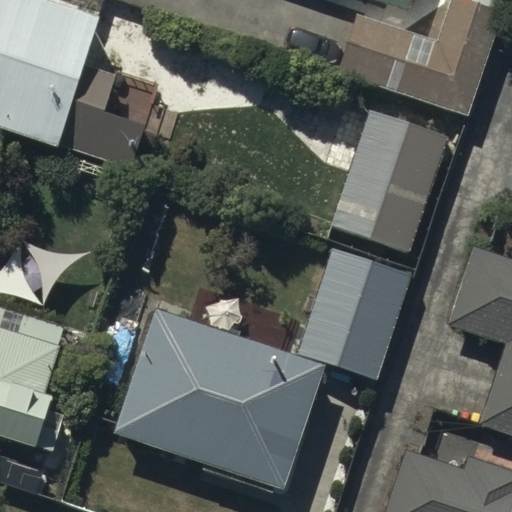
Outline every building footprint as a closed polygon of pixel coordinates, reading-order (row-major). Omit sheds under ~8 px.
[(413,0),(322,0),(404,29),(413,0)] [(502,17),(453,1),(437,49),(360,24),(358,31),(350,28),(330,88),(463,132),(502,17)] [(93,34),(0,3),(0,148),(54,167),(58,156),(129,179),(141,142),(102,129),(115,89),(79,77),(93,34)] [(350,102),(270,72),(242,149),(322,179),(350,102)] [(452,141),(368,113),(327,240),(411,268),(452,141)] [(511,269),(469,256),(443,338),(501,357),(476,437),(511,448),(511,269)] [(372,395),(410,284),(330,257),(291,369),(152,321),(108,449),(198,479),(196,484),(276,511),(322,378),(372,395)] [(65,327),(0,307),(0,436),(42,449),(57,397),(45,393),(65,327)] [(511,511),(511,484),(467,469),(464,480),(400,459),(382,511),(511,511)]
